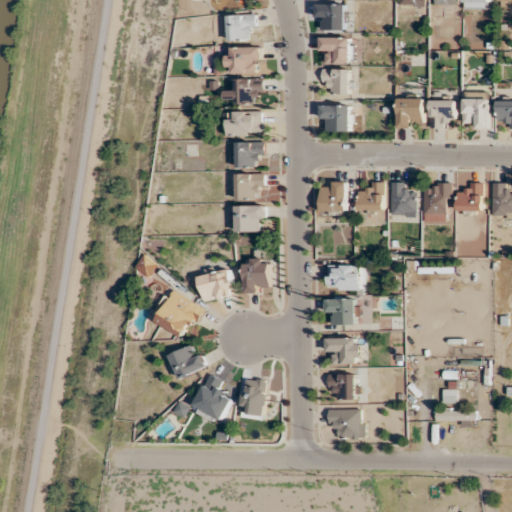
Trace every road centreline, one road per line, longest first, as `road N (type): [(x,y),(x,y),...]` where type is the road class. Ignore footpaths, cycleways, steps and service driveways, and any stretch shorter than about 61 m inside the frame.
road 1 (track): [(31,511),(110,0)]
road 2 (residential): [(292,462),(294,155),(281,0)]
road 3 (residential): [(511,463),(108,461)]
road 4 (residential): [(294,155),(511,156)]
